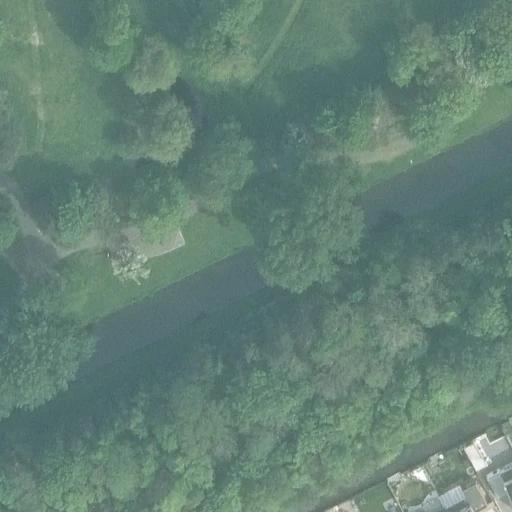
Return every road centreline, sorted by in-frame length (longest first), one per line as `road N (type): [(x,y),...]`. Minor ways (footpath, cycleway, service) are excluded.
road 1 (residential): [(511,52),(432,128),(401,146),(348,158),(262,159),(174,219),(53,247),(0,318)]
road 2 (track): [(0,423),(511,196)]
